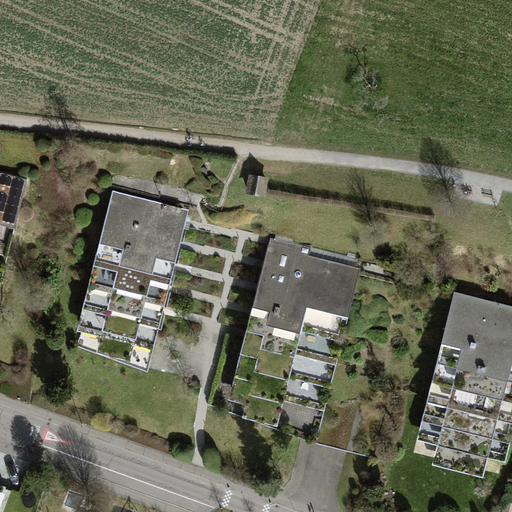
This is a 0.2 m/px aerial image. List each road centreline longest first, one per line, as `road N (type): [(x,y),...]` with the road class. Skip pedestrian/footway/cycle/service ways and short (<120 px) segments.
road 1 (track): [(0,121),(511,188)]
road 2 (tertiary): [(0,424),(248,511)]
